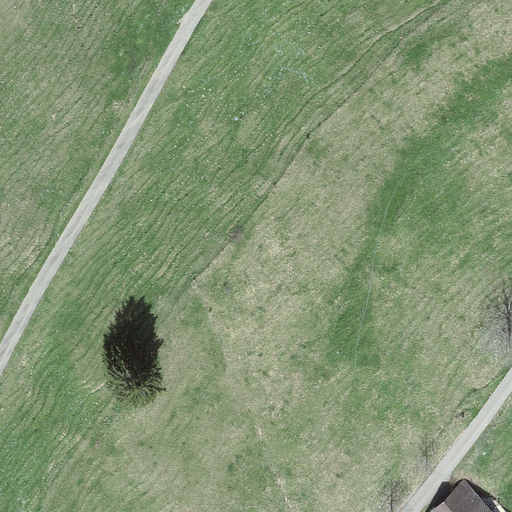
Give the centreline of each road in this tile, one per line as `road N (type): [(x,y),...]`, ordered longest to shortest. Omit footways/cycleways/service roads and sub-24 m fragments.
road 1 (track): [(0,364),(206,0)]
road 2 (unclassified): [(409,511),(511,379)]
